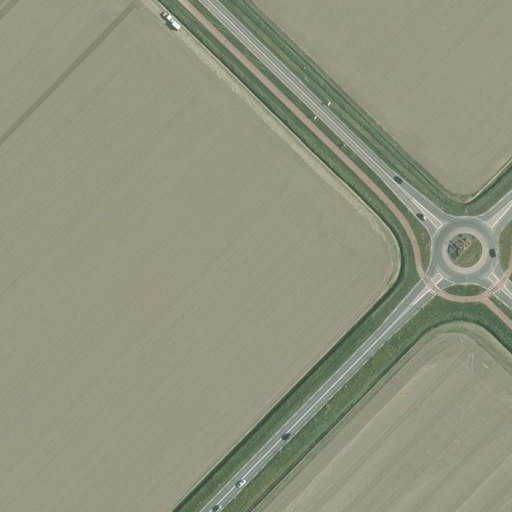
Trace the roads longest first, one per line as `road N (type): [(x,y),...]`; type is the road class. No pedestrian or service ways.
road 1 (secondary): [(211,511),(391,327)]
road 2 (tertiary): [(389,176),(208,0)]
